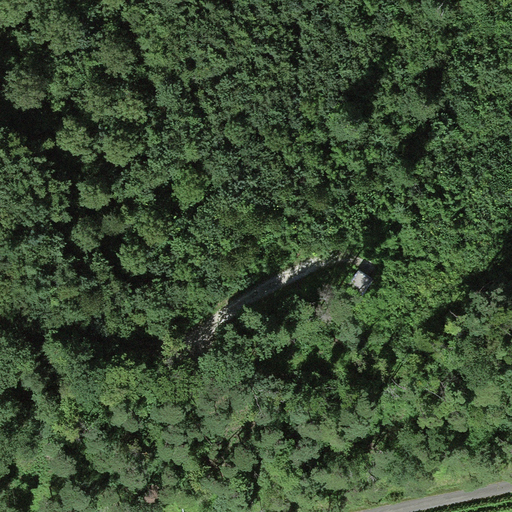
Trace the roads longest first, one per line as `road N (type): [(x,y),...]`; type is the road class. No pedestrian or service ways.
road 1 (track): [(0,323),(180,348),(290,272),(339,258),(361,264)]
road 2 (track): [(381,511),(511,484)]
